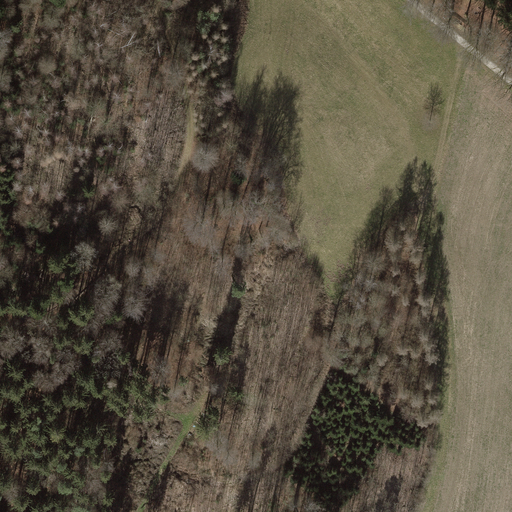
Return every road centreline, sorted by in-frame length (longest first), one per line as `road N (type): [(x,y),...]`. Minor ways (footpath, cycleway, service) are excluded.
road 1 (track): [(457,41),(426,197),(380,229),(296,448),(257,476),(212,484),(182,462)]
road 2 (track): [(0,329),(54,304),(156,227),(182,176),(193,135),(186,92),(151,0)]
road 3 (track): [(511,84),(408,0)]
